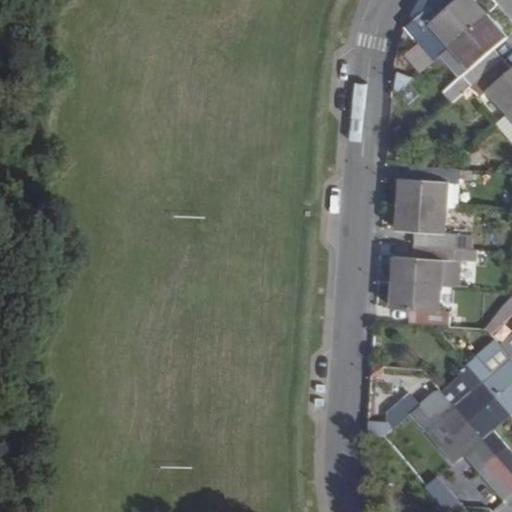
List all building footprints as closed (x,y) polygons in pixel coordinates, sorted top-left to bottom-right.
[(459,0),(456,3),(450,9),(441,0),(439,0),(417,19),(425,30),(424,31),(436,45),(428,52),(436,61),(441,55),(453,46),(488,14),(475,0),(459,0)] [(456,3),(453,0),(441,0),(450,9),(456,3)] [(507,37),(488,14),(453,46),(472,67),(463,75),(460,77),(444,92),(455,104),(474,87),(498,65),(488,53),(507,37)] [(488,53),(498,65),(505,59),(511,52),(511,43),(507,37),(488,53)] [(472,67),(453,46),(441,55),(460,77),(463,75),(472,67)] [(506,74),(511,69),(511,67),(505,59),(498,65),(506,74)] [(511,69),(506,74),(498,65),(474,87),(482,95),(490,89),(510,111),(511,109),(511,69)] [(511,113),(510,111),(497,122),(511,139),(511,113)] [(450,182),(461,184),(462,169),(430,167),(428,181),(421,180),(403,178),(401,204),(447,207),(450,182)] [(430,167),(421,167),(421,180),(428,181),(430,167)] [(457,233),(445,232),(447,207),(401,204),(400,229),(416,230),(425,230),(424,245),(456,247),(457,233)] [(425,230),(416,230),(416,244),(424,245),(425,230)] [(415,258),(423,260),(424,245),(416,244),(415,258)] [(396,282),(438,285),(442,285),(459,287),(461,263),(455,262),(456,247),(424,245),(423,260),(415,258),(398,257),(396,282)] [(451,311),(440,310),(442,285),(438,285),(396,282),(394,307),(411,308),(419,309),(419,324),(437,325),(450,325),(451,311)] [(511,294),(487,328),(492,333),(511,315),(511,294)] [(419,309),(411,308),(410,323),(419,324),(419,309)] [(511,354),(511,334),(501,344),(511,355),(511,354)] [(478,355),(469,363),(511,412),(511,356),(511,355),(501,344),(497,339),(478,355)] [(442,391),(454,404),(511,471),(511,452),(489,425),(496,419),(501,423),(511,413),(511,412),(469,363),(458,373),(460,376),(442,391)] [(511,491),(511,471),(454,404),(442,391),(441,389),(423,404),(411,414),(455,463),(466,454),(504,498),(511,491)] [(366,434),(387,433),(387,419),(365,420),(366,434)]
